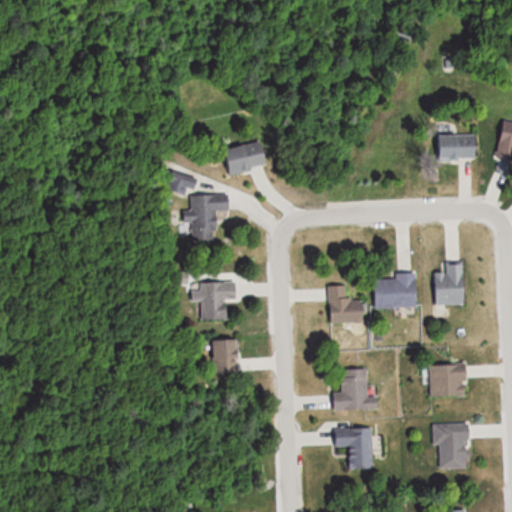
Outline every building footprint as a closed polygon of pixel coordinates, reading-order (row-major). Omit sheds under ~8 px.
[(511,155),(511,123),(501,122),(497,154),(511,155)] [(439,134),(439,158),(480,158),(480,134),(439,134)] [(265,139),(223,150),(230,174),(271,164),(265,139)] [(205,195),(205,240),(230,240),(230,195),(205,195)] [(435,305),(467,304),(466,261),(445,262),(445,271),(434,272),(435,305)] [(419,307),(418,274),(374,274),(375,307),(419,307)] [(200,282),(201,289),(192,289),(192,302),(202,302),(202,320),(230,319),(230,300),(240,300),(239,281),(200,282)] [(348,285),(330,285),(330,322),(366,321),(366,297),(348,298),(348,285)] [(241,372),(241,340),(214,340),(214,372),(241,372)] [(469,365),(431,365),(431,397),(469,397),(469,365)] [(380,409),(379,397),(369,397),(369,368),(344,369),(344,392),(334,392),(334,410),(380,409)] [(434,423),(434,445),(441,445),(441,468),(472,468),(472,422),(434,423)] [(350,447),(350,470),(374,470),(373,427),(335,428),(335,447),(350,447)]
